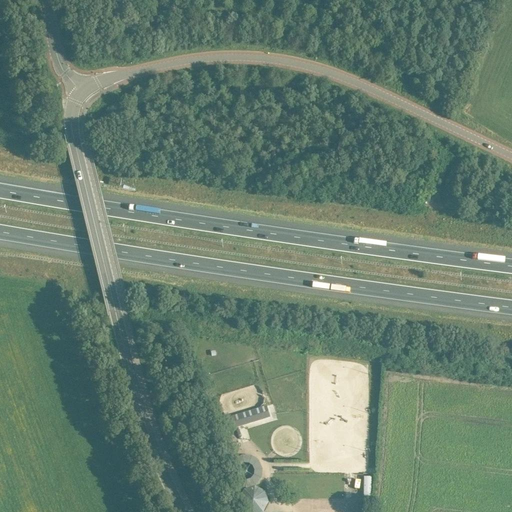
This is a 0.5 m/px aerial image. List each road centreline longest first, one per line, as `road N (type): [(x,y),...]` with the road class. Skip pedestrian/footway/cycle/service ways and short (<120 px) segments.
road 1 (motorway): [(0,233),(511,308)]
road 2 (motorway): [(511,263),(0,191)]
road 3 (secondary): [(511,157),(327,72),(283,61),(188,61),(81,92)]
road 4 (secondary): [(181,511),(144,425),(72,135),(81,92)]
